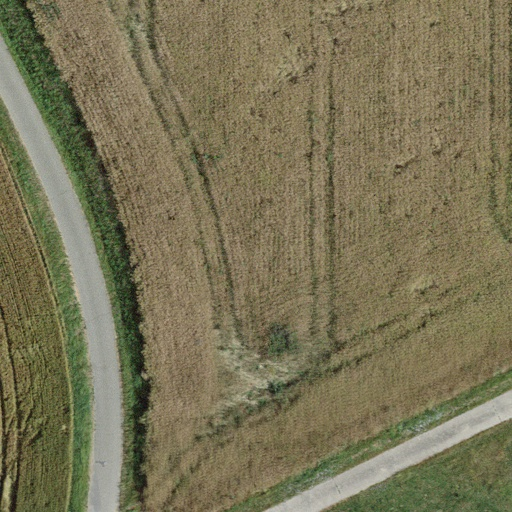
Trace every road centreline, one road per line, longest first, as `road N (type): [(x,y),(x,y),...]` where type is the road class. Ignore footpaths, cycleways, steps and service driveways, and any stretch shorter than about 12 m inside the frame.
road 1 (unclassified): [(105,511),(109,414),(96,280),(0,57)]
road 2 (unclassified): [(511,399),(282,511)]
